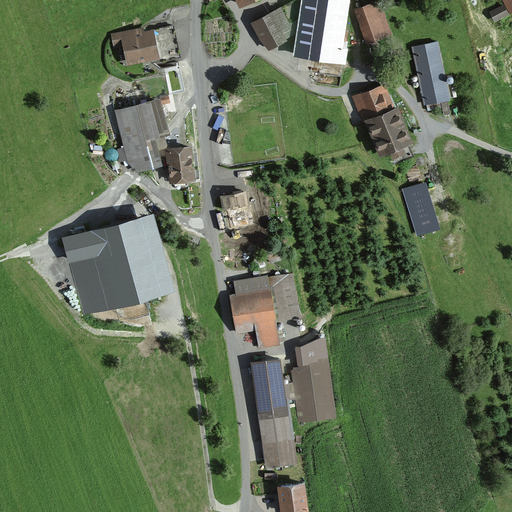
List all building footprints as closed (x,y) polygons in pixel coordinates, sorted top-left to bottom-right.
[(355,0),(307,0),(300,54),(347,60),(355,0)] [(511,0),(506,0),(509,5),(495,11),(501,23),(511,17),(511,0)] [(378,2),(359,8),(371,42),(390,35),(378,2)] [(284,8),(257,23),(273,51),(299,36),(284,8)] [(161,26),(115,36),(117,47),(128,45),(132,64),(168,57),(161,26)] [(440,43),(417,49),(430,106),(453,101),(440,43)] [(386,86),(359,97),(384,156),(418,141),(404,109),(397,112),(386,86)] [(173,134),(162,98),(120,111),(138,169),(165,160),(158,139),(173,134)] [(193,145),(171,148),(175,180),(197,177),(193,145)] [(429,183),(406,190),(420,233),(443,225),(429,183)] [(249,190),(224,195),(230,229),(255,224),(249,190)] [(162,213),(69,238),(88,310),(181,285),(162,213)] [(242,294),(237,295),(241,329),(261,327),(263,345),(281,343),(278,319),(301,317),(297,274),(240,280),(242,294)] [(281,355),(251,359),(265,466),(298,462),(289,395),(287,395),(281,355)] [(303,368),(293,369),(299,423),(338,419),(331,359),(303,362),(303,368)] [(310,511),(306,486),(282,490),(285,511),(310,511)]
